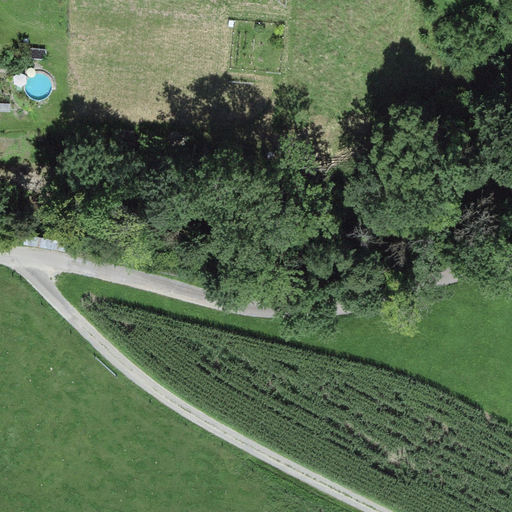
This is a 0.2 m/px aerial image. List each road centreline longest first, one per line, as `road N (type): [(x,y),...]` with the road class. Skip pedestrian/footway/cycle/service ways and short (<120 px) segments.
road 1 (residential): [(0,258),(130,266),(245,298),(342,299),(511,269)]
road 2 (track): [(20,258),(152,395),(382,511)]
